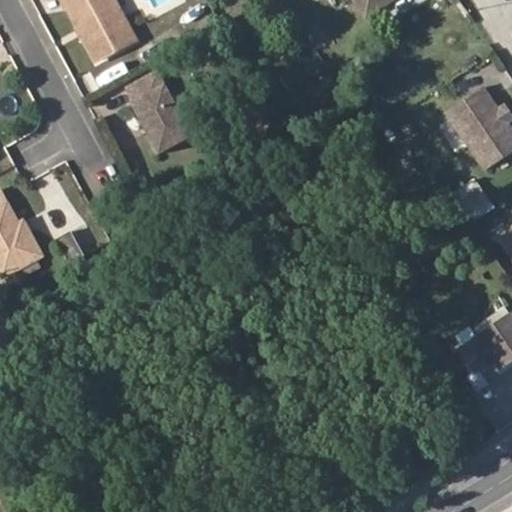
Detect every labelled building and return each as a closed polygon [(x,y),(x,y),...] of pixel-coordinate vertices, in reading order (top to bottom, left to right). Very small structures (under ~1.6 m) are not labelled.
[(63,0),(100,67),(139,46),(114,0),(63,0)] [(354,0),(350,3),(363,22),(395,0),(354,0)] [(133,112),(144,131),(149,128),(154,138),(150,141),(161,162),(197,143),(163,80),(131,96),(138,108),(133,112)] [(511,140),(500,121),(493,111),(477,87),(442,110),(480,169),(511,147),(511,140)] [(498,107),(493,111),(500,121),(506,118),(498,107)] [(149,128),(144,131),(150,141),(154,138),(149,128)] [(0,284),(0,285),(41,263),(30,241),(23,244),(16,231),(0,199),(0,284)] [(23,244),(30,241),(23,228),(16,231),(23,244)] [(511,261),(511,228),(504,234),(499,228),(492,232),(511,261)] [(65,261),(80,257),(73,230),(58,234),(65,261)] [(475,337),(490,359),(503,350),(510,359),(511,357),(511,323),(507,316),(475,337)] [(471,372),(490,359),(475,337),(456,351),(471,372)] [(503,350),(490,359),(496,369),(510,359),(503,350)]
